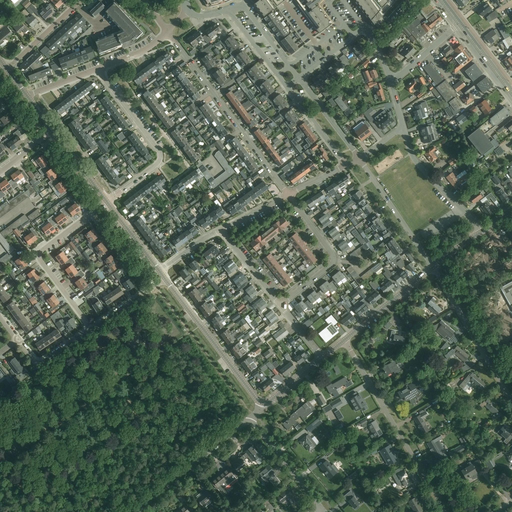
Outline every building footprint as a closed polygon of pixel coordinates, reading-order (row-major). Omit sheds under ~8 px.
[(50,0),(59,9),(63,5),(62,4),(66,0),(65,0),(50,0)] [(115,2),(113,0),(98,0),(94,4),(95,4),(96,5),(90,12),(95,17),(103,8),(106,11),(115,2)] [(322,31),(331,24),(331,23),(329,21),(329,20),(318,6),(317,5),(316,6),(315,4),(320,0),(258,0),(259,0),(254,4),(255,4),(256,6),(258,9),(259,10),(263,15),(264,17),(277,7),(278,6),(285,0),(293,0),(319,33),(314,36),(314,37),(319,33),(320,32),(322,31)] [(355,0),(377,29),(404,0),(355,0)] [(126,13),(125,14),(123,12),(124,11),(121,7),(120,8),(118,6),(119,5),(116,2),(115,2),(106,11),(125,31),(117,34),(117,33),(95,42),(100,53),(103,52),(103,53),(108,51),(107,50),(110,49),(110,50),(115,49),(114,47),(117,46),(118,48),(122,46),(121,44),(132,39),(135,42),(141,36),(139,35),(144,32),(136,24),(135,25),(133,23),(134,22),(131,18),(130,19),(128,17),(129,16),(126,13)] [(426,20),(435,12),(428,2),(419,10),(417,6),(412,11),(418,18),(411,23),(416,28),(419,25),(422,23),(426,20)] [(52,9),(53,8),(53,7),(50,3),(48,5),(47,5),(39,13),(46,20),(54,12),(52,9)] [(477,11),(482,16),(487,12),(488,13),(492,10),(486,3),(482,6),(483,6),(477,11)] [(495,10),(489,15),(492,20),(499,17),(495,10)] [(273,12),(264,18),(268,24),(277,17),(273,12)] [(416,28),(411,23),(406,27),(417,40),(416,39),(419,37),(420,38),(431,29),(432,30),(436,27),(435,26),(439,23),(438,23),(442,20),(435,12),(426,20),(422,23),(419,25),(416,28)] [(81,25),(86,21),(80,14),(78,16),(77,15),(74,18),(80,26),(80,27),(82,29),(84,28),(81,25)] [(35,26),(35,25),(38,22),(32,15),(30,18),(28,17),(25,20),(32,28),(33,27),(34,27),(35,26)] [(272,29),(281,22),(277,17),(268,24),(272,29)] [(80,26),(74,18),(73,19),(74,19),(72,21),(72,20),(68,24),(75,31),(80,27),(80,26)] [(17,24),(13,27),(18,33),(21,30),(25,33),(28,31),(19,21),(17,24)] [(276,34),(285,28),(281,22),(272,29),(276,34)] [(0,44),(1,45),(5,42),(3,40),(12,33),(8,28),(9,26),(7,23),(0,29),(0,30),(1,32),(0,32),(0,44)] [(213,25),(210,27),(216,34),(221,30),(224,35),(226,33),(220,25),(218,27),(216,23),(215,23),(212,24),(213,25)] [(66,25),(63,29),(70,36),(69,37),(71,39),(73,38),(70,35),(75,31),(68,24),(67,26),(66,25)] [(499,27),(505,38),(509,36),(503,25),(499,27)] [(207,34),(205,35),(210,42),(212,40),(211,38),(216,34),(210,27),(208,29),(207,28),(205,30),(205,31),(207,34)] [(402,30),(404,33),(408,37),(411,34),(405,27),(402,30)] [(280,40),(289,33),(285,28),(276,34),(280,40)] [(61,30),(57,34),(64,41),(69,37),(70,36),(63,29),(62,29),(63,29),(61,31),(61,30)] [(493,31),(492,30),(484,37),(490,44),(498,38),(496,34),(497,33),(495,30),(493,31)] [(195,33),(193,35),(198,42),(201,40),(202,42),(203,42),(205,41),(207,44),(210,42),(205,35),(202,37),(198,31),(197,31),(195,33)] [(59,45),(64,41),(57,34),(56,36),(55,36),(52,39),(59,46),(58,47),(60,49),(61,48),(59,45)] [(188,39),(193,46),(194,48),(197,46),(195,44),(198,42),(193,35),(191,37),(190,36),(187,38),(188,39)] [(281,41),(284,45),(292,40),(288,35),(281,41)] [(395,38),(393,35),(389,39),(388,38),(385,40),(386,42),(391,47),(396,42),(398,44),(402,40),(398,36),(395,38)] [(222,43),(224,42),(228,47),(235,41),(233,39),(234,38),(232,36),(231,36),(227,39),(225,36),(220,41),(222,43)] [(59,46),(52,39),(51,39),(52,40),(50,41),(46,44),(53,51),(58,47),(59,46)] [(284,45),(288,50),(295,44),(292,40),(284,45)] [(229,53),(232,56),(237,51),(235,49),(239,46),(239,45),(237,43),(237,44),(235,41),(228,47),(231,52),(229,53)] [(359,43),(358,44),(358,43),(352,48),(354,51),(352,53),(354,55),(355,54),(362,49),(360,46),(361,46),(359,43)] [(288,50),(291,54),(298,49),(295,44),(288,50)] [(406,49),(412,55),(416,51),(410,45),(410,46),(408,44),(405,47),(407,48),(406,49)] [(46,45),(40,50),(43,54),(49,50),(46,45)] [(464,50),(461,45),(454,50),(458,55),(459,54),(464,50)] [(95,56),(91,47),(86,49),(85,46),(83,46),(84,49),(85,49),(89,59),(90,59),(89,59),(95,56)] [(446,57),(453,50),(450,46),(442,53),(446,57)] [(89,59),(85,49),(84,49),(80,51),(84,61),(89,59)] [(203,62),(205,64),(212,59),(208,54),(210,52),(208,49),(203,54),(205,56),(201,59),(201,60),(202,62),(203,62)] [(362,49),(355,54),(354,55),(355,57),(357,55),(360,58),(366,54),(366,53),(367,53),(365,50),(364,51),(362,49)] [(412,55),(406,49),(405,50),(403,49),(401,51),(402,53),(402,54),(407,59),(412,55)] [(456,57),(455,58),(458,62),(450,68),(454,73),(456,72),(461,68),(462,67),(461,66),(466,62),(472,58),(465,49),(464,50),(459,54),(458,55),(457,56),(456,57)] [(42,64),(39,60),(43,56),(37,50),(33,55),(32,54),(29,57),(38,66),(42,64)] [(84,61),(80,51),(76,53),(75,50),(73,50),(74,53),(75,53),(79,63),(84,61)] [(163,53),(164,54),(162,56),(166,61),(168,64),(168,65),(171,63),(169,60),(171,58),(171,57),(172,55),(170,54),(169,54),(167,52),(166,51),(163,53)] [(235,56),(239,61),(239,62),(246,56),(244,54),(245,53),(243,51),(242,51),(239,54),(237,51),(232,56),(233,58),(235,56)] [(79,63),(75,53),(74,53),(69,55),(73,65),(79,63)] [(457,56),(455,53),(447,60),(445,57),(441,60),(445,65),(453,58),(453,59),(454,58),(455,58),(456,57),(457,56)] [(73,65),(69,55),(65,57),(64,54),(62,55),(63,57),(64,57),(68,67),(73,65)] [(162,56),(157,59),(161,65),(166,61),(162,56)] [(237,63),(241,68),(243,71),(249,66),(247,64),(250,61),(251,61),(249,58),(248,59),(246,56),(239,62),(239,61),(237,63)] [(339,58),(342,62),(346,67),(348,65),(345,61),(341,56),(339,58)] [(25,70),(30,66),(33,69),(38,66),(29,57),(26,60),(27,60),(21,66),(25,70)] [(68,67),(64,57),(63,57),(59,59),(62,69),(68,67)] [(156,69),(158,71),(160,70),(160,69),(158,67),(161,65),(157,59),(152,63),(156,69)] [(212,59),(205,64),(207,67),(206,67),(208,70),(209,69),(212,67),(214,69),(220,65),(218,62),(216,64),(214,62),(212,59)] [(332,65),(339,74),(344,70),(343,68),(346,67),(342,62),(339,63),(337,61),(337,60),(334,62),(335,63),(332,65)] [(152,63),(147,67),(151,72),(156,69),(152,63)] [(436,88),(442,96),(446,102),(456,94),(456,93),(465,86),(460,81),(451,88),(445,80),(444,81),(430,63),(423,68),(438,86),(436,88)] [(474,63),(464,71),(472,81),(482,73),(479,70),(478,69),(477,67),(474,64),(475,64),(474,63)] [(38,66),(40,72),(42,78),(46,76),(52,73),(49,66),(44,68),(42,64),(38,66)] [(215,77),(216,79),(223,74),(219,69),(222,67),(220,65),(214,69),(216,72),(212,74),(213,74),(212,75),(214,78),(215,77)] [(255,65),(246,72),(248,75),(250,73),(252,76),(259,71),(257,68),(256,65),(255,66),(255,65)] [(332,75),(335,73),(337,76),(339,74),(332,65),(330,66),(327,68),(328,68),(327,69),(329,71),(327,73),(331,78),(333,76),(332,75)] [(38,66),(33,69),(34,74),(28,76),(31,82),(38,79),(42,78),(40,72),(38,66)] [(147,67),(142,70),(146,76),(148,79),(151,77),(149,74),(151,72),(147,67)] [(177,76),(182,72),(178,67),(173,71),(177,76)] [(378,77),(375,69),(369,72),(368,71),(363,73),(367,82),(372,80),(371,79),(374,78),(375,79),(378,78),(378,77)] [(142,70),(137,74),(141,80),(146,76),(142,70)] [(252,76),(250,78),(255,85),(261,81),(259,78),(262,76),(262,75),(263,75),(261,72),(260,73),(259,71),(252,76)] [(182,72),(177,76),(175,78),(176,80),(178,79),(180,81),(186,77),(182,72)] [(331,78),(327,73),(324,75),(322,72),(322,73),(322,72),(319,74),(320,74),(317,76),(323,84),(326,82),(324,81),(327,79),(328,80),(331,78)] [(141,80),(137,74),(132,78),(136,83),(141,80)] [(220,85),(224,82),(225,84),(231,80),(229,77),(227,79),(223,74),(216,79),(218,82),(217,82),(219,85),(220,84),(220,85)] [(323,84),(317,76),(315,78),(314,77),(312,79),(312,80),(317,86),(320,84),(321,86),(323,84)] [(492,86),(489,82),(490,81),(488,78),(488,79),(486,76),(485,76),(486,77),(476,85),(483,93),(484,93),(487,91),(486,90),(492,86)] [(180,85),(182,84),(184,86),(189,82),(186,77),(180,81),(178,83),(179,85),(180,85)] [(413,89),(414,90),(418,86),(418,85),(420,83),(421,86),(425,84),(422,77),(418,79),(415,81),(413,80),(406,87),(410,92),(413,89)] [(261,93),(263,91),(270,86),(268,83),(269,83),(267,80),(266,81),(263,83),(261,81),(255,85),(261,93)] [(88,91),(93,87),(96,86),(94,83),(91,85),(89,82),(84,86),(88,91)] [(193,87),(189,82),(184,86),(188,91),(193,87)] [(383,90),(380,83),(377,84),(376,82),(364,86),(365,90),(374,86),(375,91),(376,91),(377,94),(374,95),(375,99),(378,98),(380,102),(385,100),(382,91),(383,90)] [(339,84),(332,91),(335,94),(343,88),(339,84)] [(475,87),(472,84),(463,91),(465,94),(475,87)] [(251,88),(255,94),(259,91),(255,85),(251,88)] [(88,91),(84,86),(79,89),(84,95),(88,91)] [(263,103),(267,100),(272,96),(271,93),(274,91),(275,90),(273,87),(272,88),(270,86),(263,91),(265,94),(262,96),(263,98),(261,99),(263,103)] [(197,92),(193,87),(188,91),(191,96),(197,92)] [(231,87),(226,91),(227,93),(226,94),(230,100),(238,94),(236,92),(233,94),(231,91),(233,90),(231,87)] [(432,91),(438,99),(442,95),(436,88),(434,89),(432,91)] [(79,89),(75,93),(79,98),(84,95),(79,89)] [(143,98),(144,97),(146,99),(154,93),(152,91),(150,93),(148,90),(142,94),(142,95),(141,95),(143,98)] [(249,90),(246,93),(250,98),(254,95),(249,90)] [(419,98),(425,93),(422,90),(416,94),(419,98)] [(197,92),(191,96),(187,99),(189,101),(191,100),(193,103),(200,97),(197,92)] [(328,100),(333,107),(337,104),(338,105),(342,102),(339,98),(343,96),(340,92),(335,95),(337,98),(335,100),(333,97),(328,100)] [(75,93),(70,97),(74,102),(79,98),(75,93)] [(154,93),(146,99),(150,104),(155,100),(158,98),(155,95),(154,93)] [(238,94),(230,100),(234,106),(239,102),(237,99),(240,97),(238,94)] [(267,100),(269,103),(270,102),(272,104),(272,105),(273,106),(274,107),(276,105),(283,100),(281,97),(282,97),(280,94),(279,95),(279,94),(274,98),(272,96),(267,100)] [(466,104),(473,99),(469,94),(462,99),(466,104)] [(104,105),(110,101),(106,96),(98,102),(100,104),(102,102),(104,105)] [(70,97),(65,100),(69,106),(74,102),(70,97)] [(458,112),(457,110),(462,106),(455,97),(449,102),(451,105),(449,106),(450,107),(454,116),(458,112)] [(64,110),(69,106),(65,100),(64,99),(61,102),(60,103),(59,103),(64,110)] [(159,105),(155,100),(150,104),(153,109),(159,105)] [(277,116),(280,114),(286,110),(284,107),(287,105),(288,104),(286,101),(285,102),(283,100),(276,105),(280,110),(278,112),(275,114),(277,116)] [(342,102),(338,105),(343,111),(344,110),(345,112),(344,113),(347,116),(354,111),(351,107),(351,108),(345,100),(342,102)] [(486,104),(487,103),(485,100),(478,105),(485,114),(491,109),(486,104)] [(110,101),(104,105),(108,110),(113,106),(110,101)] [(234,106),(238,112),(243,108),(239,102),(234,106)] [(243,108),(238,112),(243,117),(248,113),(245,110),(252,105),(251,103),(250,102),(246,105),(243,108)] [(56,105),(57,106),(55,108),(60,115),(65,112),(64,110),(59,103),(60,103),(59,103),(56,105)] [(164,108),(161,104),(159,105),(153,109),(157,114),(162,110),(164,108)] [(200,105),(196,107),(197,109),(201,115),(209,109),(205,104),(201,107),(200,105)] [(416,120),(422,118),(423,119),(428,117),(426,113),(424,113),(421,104),(415,106),(416,111),(414,111),(416,120)] [(113,106),(108,110),(112,115),(117,111),(113,106)] [(494,115),(487,121),(480,127),(467,137),(470,140),(469,141),(472,145),(471,145),(474,149),(473,150),(476,154),(475,154),(479,158),(481,156),(493,146),(484,135),(507,116),(508,116),(508,115),(511,114),(505,106),(503,108),(502,106),(494,115)] [(454,116),(450,107),(445,109),(447,115),(449,114),(450,117),(454,116)] [(371,108),(364,113),(367,118),(370,116),(369,114),(373,110),(371,108)] [(200,116),(202,118),(203,117),(205,119),(213,114),(209,109),(201,115),(200,116)] [(282,117),(284,115),(288,120),(295,115),(293,112),(294,112),(292,109),(291,110),(287,112),(286,110),(280,114),(282,117)] [(162,110),(157,114),(161,119),(166,115),(162,110)] [(387,112),(386,113),(384,110),(374,118),(377,121),(376,122),(382,130),(394,121),(390,116),(391,116),(390,112),(388,113),(387,112)] [(121,116),(117,111),(112,115),(115,120),(121,116)] [(248,113),(243,117),(247,123),(252,119),(248,113)] [(460,125),(469,118),(465,113),(456,119),(460,125)] [(2,115),(0,115),(0,123),(3,122),(5,125),(12,120),(7,114),(3,117),(2,115)] [(207,122),(209,124),(211,123),(216,118),(213,114),(205,119),(206,121),(209,119),(209,120),(207,122)] [(166,115),(161,119),(164,124),(170,120),(166,115)] [(288,120),(285,121),(291,129),(297,125),(295,122),(299,120),(298,120),(299,119),(297,116),(296,117),(295,115),(288,120)] [(121,116),(115,120),(119,125),(125,121),(121,116)] [(81,124),(79,121),(81,119),(79,117),(75,120),(74,120),(69,124),(70,127),(72,130),(73,130),(79,126),(81,124)] [(211,126),(213,125),(215,127),(220,123),(216,118),(211,123),(209,124),(211,126)] [(247,123),(251,128),(256,125),(252,119),(247,123)] [(511,119),(503,126),(507,130),(508,129),(511,132),(511,130),(511,119)] [(174,125),(170,120),(164,124),(168,129),(174,125)] [(365,125),(360,128),(366,137),(368,136),(368,137),(372,134),(371,133),(368,128),(370,126),(365,120),(363,122),(365,125)] [(125,121),(119,125),(123,130),(128,125),(125,121)] [(300,131),(299,131),(301,134),(309,128),(304,122),(298,127),(300,131)] [(215,127),(212,129),(214,131),(214,132),(215,135),(224,128),(220,123),(215,127)] [(254,132),(258,138),(263,134),(266,132),(270,129),(273,127),(270,123),(267,125),(268,127),(264,129),(261,131),(259,129),(254,132)] [(427,124),(428,127),(420,129),(422,136),(423,136),(434,133),(431,123),(427,124)] [(74,132),(74,133),(76,135),(82,130),(79,126),(73,130),(74,132)] [(171,133),(175,138),(180,133),(183,132),(186,129),(184,126),(181,129),(178,131),(177,129),(176,127),(172,130),(173,131),(171,133)] [(224,128),(215,135),(216,135),(214,136),(216,137),(217,136),(220,139),(222,137),(225,135),(228,133),(224,128)] [(309,128),(301,134),(303,136),(305,139),(313,134),(309,128)] [(366,137),(360,128),(355,132),(353,129),(351,132),(355,137),(358,136),(361,141),(362,140),(363,141),(366,139),(365,138),(366,137)] [(15,135),(12,138),(18,146),(23,142),(19,137),(22,135),(18,130),(13,134),(15,135)] [(78,137),(77,138),(80,140),(86,135),(82,130),(76,135),(78,137)] [(132,142),(138,138),(134,133),(128,137),(132,142)] [(175,138),(179,143),(184,138),(186,137),(185,134),(182,136),(180,133),(175,138)] [(436,140),(434,133),(423,136),(424,139),(423,139),(424,143),(428,142),(428,144),(429,144),(431,143),(432,142),(431,141),(436,140)] [(263,134),(258,138),(262,143),(267,140),(263,134)] [(312,143),(317,139),(313,134),(305,139),(308,143),(304,147),(305,149),(306,149),(310,146),(309,145),(312,143)] [(82,142),(81,142),(83,145),(84,145),(90,140),(86,135),(80,140),(82,142)] [(203,140),(200,135),(195,138),(199,143),(203,140)] [(236,137),(230,141),(229,142),(227,143),(228,144),(231,148),(234,146),(239,142),(236,137)] [(12,138),(8,140),(7,138),(3,142),(7,147),(9,145),(13,150),(14,151),(16,149),(15,148),(18,146),(12,138)] [(141,143),(138,138),(132,142),(136,147),(141,143)] [(179,143),(182,147),(188,143),(184,138),(179,143)] [(85,147),(87,150),(94,145),(90,140),(84,145),(85,147)] [(267,140),(262,143),(266,149),(271,145),(267,140)] [(236,149),(233,150),(234,151),(235,153),(238,151),(243,147),(239,142),(234,146),(236,149)] [(145,147),(141,143),(136,147),(139,152),(145,147)] [(182,147),(186,152),(191,148),(188,143),(182,147)] [(271,145),(266,149),(270,155),(275,151),(271,145)] [(425,153),(432,162),(434,160),(434,161),(435,159),(437,158),(438,156),(434,151),(436,149),(434,146),(430,149),(425,153)] [(149,152),(145,147),(139,152),(143,156),(149,152)] [(247,152),(243,147),(238,151),(241,156),(247,152)] [(324,162),(329,158),(325,154),(326,154),(321,147),(319,149),(322,153),(318,156),(321,160),(322,159),(324,162)] [(186,152),(190,157),(195,153),(191,148),(186,152)] [(275,151),(270,155),(275,160),(280,157),(275,151)] [(142,160),(141,161),(142,162),(143,161),(145,164),(148,161),(152,157),(149,152),(143,156),(141,158),(142,160)] [(241,161),(242,163),(250,157),(247,152),(241,156),(239,158),(241,161)] [(284,163),(281,159),(288,154),(287,152),(283,155),(282,155),(280,157),(275,160),(279,166),(284,163)] [(190,157),(193,162),(201,156),(200,154),(197,156),(195,153),(190,157)] [(39,164),(46,159),(43,155),(40,157),(39,155),(32,161),(33,163),(37,161),(39,164)] [(448,161),(451,166),(457,161),(459,159),(456,155),(454,157),(448,161)] [(102,156),(95,161),(97,164),(98,163),(100,166),(105,161),(102,156)] [(243,165),(246,168),(248,166),(254,162),(250,157),(242,163),(243,165)] [(46,159),(39,164),(42,168),(39,170),(41,172),(48,167),(46,165),(49,163),(46,159)] [(313,170),(316,168),(315,167),(312,161),(311,162),(310,160),(307,163),(305,162),(304,163),(306,166),(310,171),(312,169),(313,170)] [(99,166),(101,169),(102,168),(103,170),(109,166),(105,161),(100,166),(99,166)] [(258,167),(254,162),(246,168),(248,170),(249,169),(251,172),(249,173),(251,175),(255,173),(253,171),(254,170),(258,167)] [(224,169),(226,171),(230,176),(235,172),(229,164),(224,169)] [(290,168),(287,164),(282,169),(285,173),(290,168)] [(103,170),(103,171),(105,174),(105,173),(107,175),(113,171),(109,166),(103,170)] [(310,171),(306,166),(300,170),(304,175),(310,171)] [(49,177),(55,172),(53,168),(50,170),(48,168),(41,173),(43,176),(46,173),(49,177)] [(196,170),(191,173),(195,179),(196,181),(198,180),(204,176),(202,173),(200,171),(199,169),(196,170)] [(15,173),(20,180),(24,177),(26,180),(29,178),(23,171),(21,173),(19,170),(15,173)] [(300,170),(297,172),(296,171),(294,173),(299,179),(301,177),(302,178),(305,176),(304,175),(300,170)] [(455,173),(453,174),(452,173),(447,177),(452,185),(465,175),(464,175),(467,173),(465,170),(457,176),(455,173)] [(106,176),(108,179),(109,178),(111,180),(117,176),(113,171),(107,175),(106,176)] [(55,172),(49,177),(52,181),(49,183),(50,185),(57,180),(56,178),(59,176),(55,172)] [(20,180),(15,173),(11,176),(13,179),(11,180),(17,187),(19,185),(17,182),(20,180)] [(186,177),(190,183),(195,179),(191,173),(186,177)] [(299,179),(294,173),(288,177),(289,178),(293,184),(293,183),(294,185),(297,182),(296,181),(299,179)] [(350,181),(346,175),(345,174),(342,176),(343,177),(341,178),(346,186),(347,186),(348,184),(347,183),(350,181)] [(465,175),(452,185),(456,189),(458,187),(459,188),(458,188),(462,192),(475,182),(472,178),(468,180),(465,175)] [(500,182),(495,175),(491,178),(496,185),(500,182)] [(111,180),(110,181),(113,184),(113,183),(115,186),(121,181),(125,178),(123,176),(119,179),(117,176),(111,180)] [(161,187),(164,185),(163,184),(166,182),(161,176),(162,177),(159,179),(159,178),(158,177),(153,181),(157,186),(161,191),(163,189),(161,187)] [(186,177),(181,181),(185,186),(190,183),(186,177)] [(215,179),(209,183),(212,186),(218,182),(216,178),(215,179)] [(341,179),(336,182),(340,188),(342,190),(347,187),(347,186),(346,186),(341,178),(341,179)] [(256,183),(258,186),(262,192),(268,188),(262,179),(256,183)] [(6,180),(2,183),(7,189),(11,186),(14,190),(16,188),(11,181),(8,182),(6,180)] [(58,190),(65,185),(62,181),(60,183),(58,181),(51,186),(53,189),(56,186),(58,190)] [(152,190),(154,192),(157,190),(159,188),(153,181),(148,184),(152,190)] [(181,181),(176,185),(180,190),(182,193),(187,189),(185,186),(181,181)] [(333,184),(331,185),(336,193),(337,193),(339,192),(337,189),(340,188),(336,182),(336,181),(332,183),(333,184)] [(148,184),(143,188),(147,194),(152,190),(148,184)] [(347,187),(348,188),(350,192),(356,188),(353,184),(347,187)] [(65,185),(58,190),(61,194),(58,196),(60,198),(67,193),(65,191),(68,189),(65,185)] [(175,194),(180,190),(176,185),(171,188),(175,194)] [(334,194),(335,196),(338,195),(337,193),(336,193),(331,185),(329,186),(328,185),(325,187),(326,188),(330,194),(327,196),(328,197),(329,198),(331,197),(331,196),(334,194)] [(253,189),(257,196),(262,192),(258,186),(253,189)] [(147,194),(143,188),(138,192),(143,197),(147,194)] [(504,203),(509,199),(501,188),(496,192),(504,203)] [(253,189),(247,193),(252,200),(257,196),(253,189)] [(490,191),(496,198),(499,197),(493,189),(490,191)] [(318,194),(316,195),(321,203),(324,201),(323,199),(325,197),(321,192),(320,191),(317,193),(318,194)] [(354,198),(346,204),(347,207),(348,206),(362,196),(360,194),(361,194),(359,191),(358,191),(355,193),(353,191),(348,195),(350,198),(353,196),(354,198)] [(477,191),(469,198),(470,200),(471,202),(472,202),(473,204),(484,196),(481,193),(479,194),(477,191)] [(138,192),(133,195),(138,201),(143,197),(138,192)] [(247,193),(242,197),(247,204),(252,200),(247,193)] [(133,195),(128,199),(133,205),(138,201),(133,195)] [(316,195),(314,196),(313,195),(311,197),(311,198),(315,204),(318,202),(319,204),(321,203),(316,195)] [(347,207),(348,209),(354,205),(355,206),(358,203),(360,205),(366,200),(364,197),(363,198),(362,196),(348,206),(347,207)] [(238,197),(236,198),(238,200),(237,201),(242,207),(247,204),(242,197),(240,199),(238,197)] [(230,201),(232,204),(237,211),(242,207),(237,201),(238,200),(236,198),(233,200),(233,199),(230,201)] [(315,204),(311,198),(306,202),(310,208),(310,207),(311,209),(314,207),(316,206),(315,204)] [(76,203),(72,206),(77,213),(81,210),(78,207),(81,206),(75,199),(73,200),(76,203)] [(133,205),(128,199),(123,203),(128,208),(133,205)] [(360,209),(361,211),(369,206),(368,204),(369,203),(366,200),(360,205),(361,207),(359,208),(360,209)] [(490,205),(487,200),(482,204),(483,206),(480,208),(485,214),(486,216),(487,216),(487,217),(493,212),(488,206),(490,205)] [(225,205),(223,206),(226,209),(227,208),(232,215),(237,211),(232,204),(230,201),(227,204),(226,206),(225,205)] [(63,208),(69,215),(71,213),(73,216),(77,213),(72,206),(68,209),(66,206),(63,208)] [(174,210),(178,215),(183,211),(179,206),(174,210)] [(214,211),(219,217),(225,213),(220,206),(214,211)] [(369,206),(361,211),(363,213),(363,214),(365,213),(367,215),(372,211),(369,206)] [(63,213),(59,216),(64,223),(68,220),(66,217),(68,216),(63,209),(61,210),(63,213)] [(322,224),(328,219),(325,215),(329,212),(327,210),(320,215),(321,218),(319,220),(322,224)] [(214,211),(209,214),(214,221),(219,217),(214,211)] [(204,214),(202,215),(202,216),(203,216),(209,225),(214,221),(209,214),(206,217),(204,214)] [(369,227),(379,220),(378,218),(379,217),(377,214),(376,215),(375,215),(368,220),(370,223),(368,224),(369,227)] [(64,223),(59,216),(55,219),(53,216),(51,218),(56,225),(58,223),(60,226),(64,223)] [(203,216),(202,216),(197,220),(204,229),(209,225),(203,216)] [(278,221),(286,231),(288,230),(286,227),(289,225),(283,217),(278,221)] [(46,226),(51,232),(55,229),(53,227),(55,225),(50,218),(48,220),(50,223),(46,226)] [(134,223),(136,226),(136,225),(138,227),(144,223),(140,218),(134,223)] [(331,222),(328,219),(322,224),(324,228),(327,225),(329,227),(336,222),(334,220),(331,222)] [(377,228),(383,224),(383,225),(384,224),(381,221),(380,221),(379,220),(369,227),(368,228),(369,230),(371,228),(373,231),(374,231),(377,228)] [(278,221),(273,225),(279,232),(283,230),(285,232),(286,231),(278,221)] [(137,228),(140,230),(142,232),(148,228),(144,223),(138,227),(137,228)] [(331,236),(338,231),(335,228),(338,225),(336,223),(329,228),(331,230),(328,232),(331,236)] [(198,232),(192,224),(190,225),(187,228),(188,230),(193,236),(198,232)] [(386,229),(383,225),(383,224),(377,228),(381,233),(386,229)] [(279,232),(273,225),(269,228),(279,241),(281,239),(279,237),(278,237),(276,235),(279,232)] [(51,232),(46,226),(42,229),(40,226),(38,227),(43,234),(45,233),(47,235),(51,232)] [(32,232),(29,235),(34,242),(38,239),(35,236),(38,235),(32,228),(30,229),(32,232)] [(141,233),(143,235),(144,235),(145,237),(151,232),(148,228),(142,232),(141,233)] [(269,228),(264,232),(270,240),(273,237),(275,240),(274,240),(276,243),(279,241),(269,228)] [(9,234),(6,229),(1,233),(5,238),(8,236),(7,236),(9,234)] [(92,230),(89,232),(88,230),(81,235),(82,237),(85,235),(88,239),(96,233),(93,229),(92,230)] [(351,232),(356,238),(360,235),(355,229),(351,232)] [(391,233),(388,230),(387,231),(386,229),(381,233),(379,235),(375,237),(374,239),(375,241),(382,237),(383,239),(391,233)] [(188,230),(183,233),(188,240),(193,236),(188,230)] [(179,233),(181,235),(178,237),(183,244),(188,240),(183,233),(182,231),(179,233)] [(334,240),(336,239),(338,241),(345,235),(344,233),(340,235),(338,231),(331,236),(334,240)] [(145,237),(147,240),(148,240),(149,242),(155,237),(151,232),(145,237)] [(264,232),(259,236),(269,248),(272,246),(270,244),(269,245),(267,242),(270,240),(264,232)] [(96,233),(88,239),(91,242),(88,245),(90,247),(97,242),(95,240),(98,238),(98,237),(99,237),(96,233)] [(289,246),(299,238),(296,233),(288,239),(291,242),(288,244),(289,246)] [(34,242),(29,235),(25,238),(22,235),(20,237),(25,244),(28,242),(30,245),(34,242)] [(259,236),(255,240),(261,247),(264,245),(266,247),(265,248),(267,250),(269,248),(259,236)] [(338,245),(341,249),(347,244),(345,240),(348,238),(346,236),(338,242),(340,244),(338,245)] [(149,242),(151,245),(153,247),(159,242),(155,237),(149,242)] [(183,244),(178,237),(173,241),(177,248),(183,244)] [(303,242),(299,238),(289,246),(290,247),(293,245),(295,248),(303,242)] [(386,249),(388,251),(395,247),(397,245),(393,239),(387,243),(389,246),(386,249)] [(261,247),(255,240),(250,243),(256,251),(259,248),(261,251),(263,250),(261,247)] [(68,244),(70,247),(73,250),(76,248),(72,242),(68,244)] [(152,247),(154,250),(155,250),(157,252),(163,247),(159,242),(153,247),(152,247)] [(303,242),(295,248),(298,251),(295,253),(296,255),(306,247),(303,242)] [(98,252),(105,247),(102,243),(99,245),(97,243),(90,248),(92,250),(95,248),(98,251),(98,252)] [(347,244),(341,249),(344,253),(346,251),(348,253),(355,248),(353,246),(350,248),(347,244)] [(395,247),(388,251),(391,256),(387,259),(390,263),(394,260),(397,258),(398,257),(400,256),(398,253),(401,251),(397,245),(395,247)] [(208,250),(213,256),(219,252),(214,246),(208,250)] [(98,252),(98,251),(96,253),(99,257),(98,258),(99,260),(106,255),(105,252),(107,250),(105,247),(98,252)] [(157,252),(156,252),(158,255),(159,255),(161,257),(167,253),(171,250),(169,247),(165,250),(163,247),(157,252)] [(306,247),(296,255),(297,256),(300,254),(302,257),(310,251),(306,247)] [(59,261),(66,256),(63,252),(66,250),(64,248),(57,253),(59,255),(56,257),(59,261)] [(213,256),(208,250),(203,254),(208,260),(213,256)] [(310,251),(302,257),(305,260),(302,262),(303,264),(314,255),(310,251)] [(266,264),(277,256),(275,254),(273,257),(270,253),(263,260),(266,264)] [(114,259),(111,255),(108,258),(107,255),(100,261),(102,263),(105,261),(108,264),(114,259)] [(215,258),(219,263),(224,259),(220,255),(215,258)] [(317,260),(314,255),(303,264),(305,265),(307,263),(310,266),(317,260)] [(18,265),(25,260),(22,256),(19,258),(18,256),(11,262),(12,264),(15,262),(18,265)] [(66,256),(59,261),(62,265),(65,263),(66,265),(73,260),(71,257),(68,260),(66,256)] [(278,257),(277,256),(266,264),(270,269),(277,263),(275,260),(278,257)] [(398,257),(397,258),(403,266),(406,264),(401,259),(400,259),(398,257)] [(114,259),(108,264),(110,268),(107,270),(110,274),(117,269),(114,265),(117,263),(118,262),(115,258),(114,259)] [(226,270),(235,264),(231,260),(229,262),(226,258),(216,266),(219,270),(223,267),(226,270)] [(397,258),(394,260),(401,268),(403,266),(397,258)] [(18,265),(21,269),(16,273),(18,275),(26,268),(25,266),(28,264),(25,260),(18,265)] [(201,270),(199,267),(194,260),(189,264),(194,271),(197,269),(199,271),(200,271),(203,275),(207,272),(203,268),(201,270)] [(69,274),(75,269),(72,265),(76,263),(74,261),(67,266),(68,268),(66,270),(69,274)] [(277,263),(270,269),(273,273),(284,265),(282,263),(280,265),(277,263)] [(411,272),(415,268),(410,263),(406,266),(411,272)] [(237,271),(236,269),(238,268),(235,264),(226,270),(229,274),(228,275),(230,277),(237,271)] [(285,266),(284,265),(273,273),(277,277),(285,271),(282,268),(285,266)] [(385,271),(390,277),(392,275),(393,275),(391,273),(385,266),(382,268),(383,269),(385,271)] [(189,274),(184,268),(179,272),(184,278),(187,276),(190,280),(192,278),(189,274)] [(30,278),(37,273),(34,269),(31,272),(30,269),(23,275),(24,277),(28,275),(30,278)] [(75,269),(69,274),(72,278),(74,276),(76,278),(83,272),(81,270),(78,273),(75,269)] [(403,270),(401,272),(399,269),(396,271),(403,279),(407,275),(403,270)] [(285,271),(277,277),(281,282),(291,274),(290,272),(287,274),(285,271)] [(339,271),(336,274),(341,280),(344,278),(347,281),(349,279),(344,272),(341,274),(339,271)] [(393,271),(391,273),(393,275),(392,275),(394,277),(394,278),(398,283),(403,279),(396,271),(394,273),(393,271)] [(238,281),(245,276),(241,272),(239,275),(237,273),(230,278),(232,280),(235,278),(238,281)] [(37,273),(30,278),(33,282),(30,284),(32,287),(39,281),(37,279),(40,277),(37,273)] [(75,282),(78,286),(85,281),(82,278),(85,275),(83,273),(76,278),(78,280),(75,282)] [(291,274),(281,282),(284,286),(292,280),(289,277),(292,275),(291,274)] [(341,280),(336,274),(332,277),(334,280),(332,281),(337,288),(340,286),(337,283),(341,280)] [(360,277),(355,281),(359,286),(366,280),(362,275),(360,277)] [(238,287),(238,288),(240,290),(248,283),(246,281),(247,280),(245,276),(238,281),(235,284),(238,287)] [(119,282),(122,287),(125,285),(128,290),(134,286),(129,279),(128,280),(125,277),(119,282)] [(197,288),(204,283),(202,280),(195,285),(197,288)] [(390,280),(388,282),(386,280),(384,283),(385,284),(389,290),(394,286),(390,280)] [(45,281),(41,284),(40,282),(33,288),(34,290),(38,288),(40,291),(48,285),(45,281)] [(78,286),(81,290),(84,288),(85,290),(87,289),(88,290),(94,286),(91,282),(87,285),(85,281),(78,286)] [(327,281),(323,284),(328,290),(331,293),(334,291),(337,289),(331,282),(329,284),(327,281)] [(385,284),(384,283),(383,282),(381,284),(383,286),(380,288),(385,293),(389,290),(385,284)] [(328,290),(323,284),(319,287),(321,290),(319,291),(325,298),(327,296),(325,293),(328,290)] [(48,285),(40,291),(43,295),(40,297),(42,299),(49,294),(47,292),(51,289),(48,285)] [(248,294),(255,289),(252,285),(249,287),(247,285),(240,291),(242,293),(245,291),(248,294)] [(119,287),(114,291),(118,297),(124,294),(119,287)] [(196,288),(193,290),(193,289),(188,293),(192,298),(203,290),(201,287),(198,290),(196,288)] [(98,294),(93,288),(84,295),(87,298),(93,293),(95,296),(98,294)] [(255,289),(248,294),(246,296),(249,300),(248,300),(250,302),(257,297),(255,295),(257,293),(255,289)] [(356,289),(349,294),(353,298),(359,293),(356,289)] [(203,290),(192,298),(196,303),(201,299),(199,297),(205,292),(203,290)] [(374,290),(370,293),(372,295),(376,300),(381,297),(377,291),(376,292),(375,290),(374,290)] [(114,291),(109,294),(113,301),(118,297),(114,291)] [(311,294),(316,300),(319,298),(322,301),(324,299),(318,292),(316,294),(314,291),(311,294)] [(6,292),(0,297),(4,303),(10,298),(6,292)] [(113,301),(109,294),(103,298),(108,305),(113,301)] [(316,300),(311,294),(307,297),(309,300),(307,301),(312,308),(315,306),(312,303),(316,300)] [(50,304),(57,299),(54,295),(51,297),(49,295),(42,300),(44,303),(47,300),(50,304)] [(365,298),(366,300),(367,302),(368,301),(371,304),(372,304),(372,305),(375,303),(375,302),(376,300),(372,295),(368,298),(366,296),(364,297),(365,298)] [(428,303),(430,305),(428,308),(436,315),(441,309),(433,302),(436,299),(433,297),(428,303)] [(264,301),(261,298),(259,300),(257,298),(250,303),(255,309),(256,308),(264,301)] [(57,299),(50,304),(53,307),(50,310),(52,312),(59,307),(57,305),(60,303),(57,299)] [(101,310),(101,309),(103,308),(98,299),(91,303),(95,309),(94,309),(97,313),(101,311),(100,310),(101,310)] [(351,310),(353,308),(347,300),(345,302),(351,310)] [(268,305),(264,301),(256,308),(259,311),(257,312),(259,315),(266,309),(265,307),(268,305)] [(298,304),(303,310),(307,308),(309,311),(311,309),(306,302),(304,304),(302,301),(298,304)] [(348,312),(351,310),(345,302),(343,301),(341,303),(348,312)] [(11,312),(17,307),(13,302),(7,307),(11,312)] [(204,303),(199,307),(203,312),(211,306),(210,304),(210,303),(208,305),(206,302),(204,303)] [(245,306),(242,302),(236,308),(239,311),(245,306)] [(355,302),(353,304),(357,308),(354,310),(358,315),(359,316),(362,314),(361,313),(363,311),(357,304),(355,302)] [(366,311),(369,309),(368,308),(368,307),(363,302),(361,304),(359,302),(357,304),(363,311),(365,310),(366,311)] [(303,310),(298,304),(294,307),(296,309),(294,311),(300,318),(302,316),(300,313),(303,310)] [(211,306),(203,312),(204,314),(203,315),(205,318),(206,317),(211,313),(212,312),(210,310),(213,308),(213,307),(211,306)] [(21,312),(17,307),(11,312),(14,317),(21,312)] [(268,319),(274,314),(271,310),(269,312),(267,310),(260,316),(262,318),(265,315),(268,319)] [(21,312),(14,317),(18,322),(25,317),(21,312)] [(231,318),(233,322),(241,316),(238,312),(231,318)] [(350,313),(348,315),(346,312),(343,314),(350,322),(352,321),(352,322),(355,320),(354,319),(355,318),(350,313)] [(55,313),(50,317),(59,329),(64,325),(60,320),(61,320),(59,318),(55,313)] [(210,321),(209,321),(211,324),(212,323),(214,325),(223,319),(221,317),(219,314),(215,317),(210,320),(210,321)] [(265,321),(268,326),(269,327),(278,320),(277,318),(274,314),(268,319),(265,321)] [(341,316),(343,319),(341,321),(345,326),(350,322),(343,314),(341,316)] [(325,342),(338,332),(333,326),(337,323),(331,315),(324,320),(329,325),(319,334),(325,342)] [(25,317),(18,322),(22,327),(28,322),(30,320),(29,318),(27,320),(25,317)] [(61,320),(60,320),(64,325),(65,324),(70,331),(73,328),(73,329),(74,328),(73,328),(77,326),(71,318),(68,321),(65,317),(61,320)] [(223,319),(214,325),(215,327),(214,328),(216,331),(218,330),(223,326),(221,324),(224,321),(223,319)] [(456,337),(453,334),(455,332),(441,320),(439,323),(433,327),(435,331),(436,330),(448,340),(449,340),(452,342),(456,337)] [(387,329),(392,324),(389,321),(384,326),(387,329)] [(32,327),(28,322),(22,327),(26,332),(32,327)] [(268,326),(264,329),(267,332),(264,334),(265,335),(272,330),(279,324),(278,324),(276,322),(269,327),(268,326)] [(275,338),(286,330),(284,327),(273,336),(275,338)] [(52,333),(56,340),(61,336),(57,329),(52,333)] [(221,334),(220,335),(222,338),(223,337),(224,339),(233,333),(232,331),(231,332),(228,329),(226,331),(226,330),(221,334)] [(242,337),(245,341),(251,336),(250,336),(255,333),(252,329),(248,333),(242,337)] [(257,335),(258,336),(260,338),(264,334),(267,332),(264,329),(257,335)] [(393,342),(393,343),(403,345),(405,337),(394,335),(395,331),(391,331),(389,341),(393,342)] [(52,333),(46,337),(51,343),(56,340),(52,333)] [(233,333),(224,339),(228,344),(235,339),(233,337),(235,335),(234,335),(233,333)] [(46,337),(41,340),(45,347),(51,343),(46,337)] [(45,347),(41,340),(36,344),(40,351),(45,347)] [(235,345),(230,349),(234,354),(243,348),(241,346),(240,346),(238,343),(235,345)] [(261,350),(259,348),(263,345),(263,344),(258,347),(259,347),(253,351),(256,354),(261,350)] [(469,361),(467,359),(467,358),(469,356),(457,346),(454,350),(452,349),(448,353),(450,356),(451,356),(453,354),(454,355),(455,354),(464,362),(463,363),(465,365),(469,361)] [(238,359),(246,352),(245,353),(243,350),(244,349),(243,348),(234,354),(238,359)] [(304,360),(309,356),(310,355),(308,353),(307,354),(303,350),(301,352),(298,348),(295,350),(296,351),(304,360)] [(270,349),(263,354),(267,359),(272,355),(271,354),(273,353),(270,349)] [(294,353),(296,355),(294,357),(299,364),(304,360),(296,351),(294,353)] [(19,364),(14,358),(9,362),(13,368),(18,375),(21,372),(23,374),(27,371),(23,366),(21,367),(19,364)] [(251,359),(248,362),(246,359),(241,363),(245,368),(253,361),(252,360),(251,359)] [(253,361),(245,368),(248,373),(257,366),(255,363),(253,361)] [(290,361),(285,365),(284,365),(290,372),(291,371),(292,371),(294,369),(295,367),(290,361)] [(395,374),(400,371),(398,368),(402,366),(400,362),(396,364),(394,361),(387,365),(382,367),(387,375),(394,371),(395,374)] [(280,364),(283,368),(280,370),(285,376),(290,372),(284,365),(285,365),(283,362),(280,364)] [(13,378),(11,380),(0,366),(0,381),(5,378),(12,387),(17,383),(13,378)] [(471,374),(470,374),(460,386),(463,389),(470,381),(472,383),(470,385),(474,388),(476,386),(481,390),(484,387),(483,386),(485,384),(472,373),(471,374)] [(268,380),(266,382),(270,388),(275,384),(270,377),(267,380),(268,380)] [(331,395),(333,393),(335,397),(339,395),(343,392),(340,387),(344,384),(346,388),(352,384),(350,380),(348,382),(345,377),(332,385),(332,384),(326,387),(331,395)] [(262,381),(264,384),(259,388),(261,391),(264,389),(266,392),(270,388),(266,382),(264,380),(262,381)] [(397,392),(401,399),(404,396),(404,401),(405,401),(405,400),(409,400),(411,404),(415,403),(414,398),(417,395),(420,391),(421,392),(421,391),(415,388),(419,386),(416,381),(408,385),(408,384),(407,384),(408,386),(397,392)] [(355,411),(361,408),(363,410),(367,408),(365,405),(366,405),(363,400),(363,401),(362,400),(362,399),(359,394),(357,395),(356,392),(351,395),(352,398),(349,400),(355,411)] [(320,406),(326,403),(321,394),(316,398),(320,406)] [(498,411),(500,409),(487,398),(485,401),(484,400),(482,403),(481,402),(479,405),(482,408),(484,405),(490,410),(490,409),(493,411),(492,412),(495,414),(491,417),(495,420),(501,413),(498,411)] [(340,399),(331,404),(333,408),(342,403),(340,399)] [(298,423),(295,420),(300,416),(303,420),(315,409),(308,401),(290,416),(291,417),(289,419),(288,419),(282,424),(287,430),(293,425),(295,426),(298,423)] [(420,414),(421,413),(422,414),(420,415),(414,418),(415,421),(416,421),(418,425),(423,434),(429,430),(422,419),(428,415),(426,412),(425,412),(425,411),(432,406),(431,403),(418,411),(420,414)] [(315,428),(322,422),(319,418),(311,424),(315,428)] [(367,422),(362,425),(363,427),(368,425),(373,434),(371,435),(373,439),(382,434),(376,424),(377,424),(375,421),(368,424),(367,422)] [(511,434),(511,433),(511,431),(511,430),(504,424),(498,432),(501,434),(506,439),(503,441),(507,444),(511,437),(511,434)] [(308,435),(306,436),(300,441),(303,445),(304,444),(309,451),(310,450),(311,451),(314,449),(313,448),(315,446),(317,445),(308,435)] [(434,439),(427,443),(430,449),(429,450),(431,452),(432,451),(435,455),(437,458),(442,455),(441,453),(445,450),(444,450),(439,440),(436,442),(434,439)] [(391,450),(392,450),(390,445),(380,451),(386,460),(387,459),(390,464),(397,460),(391,450)] [(463,445),(455,450),(457,454),(466,449),(463,445)] [(253,446),(244,452),(245,454),(243,456),(242,455),(242,457),(240,458),(239,458),(232,464),(236,469),(243,463),(243,462),(248,457),(252,462),(256,459),(261,456),(253,446)] [(378,452),(375,447),(369,450),(368,451),(371,456),(378,452)] [(327,457),(334,452),(331,449),(325,454),(327,457)] [(491,458),(485,462),(489,469),(493,467),(491,463),(493,462),(491,458)] [(468,476),(468,477),(470,476),(471,477),(472,479),(475,478),(477,477),(476,474),(475,473),(476,472),(474,469),(481,465),(478,459),(471,463),(470,462),(467,463),(469,467),(462,471),(461,471),(466,478),(468,476)] [(320,466),(325,472),(325,473),(325,472),(326,474),(329,478),(336,472),(338,470),(333,464),(331,466),(327,460),(320,466)] [(258,473),(264,480),(269,476),(276,485),(274,486),(275,487),(278,484),(278,483),(280,482),(275,475),(275,476),(274,474),(275,473),(268,465),(258,473)] [(403,470),(401,467),(393,472),(394,475),(393,476),(398,485),(403,483),(405,487),(408,486),(411,484),(407,476),(404,470),(403,470)] [(213,482),(211,483),(216,489),(218,489),(220,492),(236,479),(228,468),(212,481),(213,482)] [(250,480),(250,481),(258,474),(256,471),(248,478),(249,479),(248,480),(249,481),(250,480)] [(291,504),(296,500),(287,488),(277,496),(282,503),(287,499),(291,504)] [(197,499),(204,508),(217,497),(211,490),(208,492),(208,491),(197,499)] [(354,497),(355,496),(350,490),(343,497),(346,500),(347,500),(354,508),(355,508),(355,509),(359,506),(358,505),(360,504),(354,497)] [(415,497),(408,502),(414,511),(422,511),(419,505),(420,504),(419,503),(419,504),(415,497)] [(395,509),(406,503),(404,499),(393,506),(395,509)] [(262,504),(268,511),(269,511),(274,509),(267,500),(262,504)]
